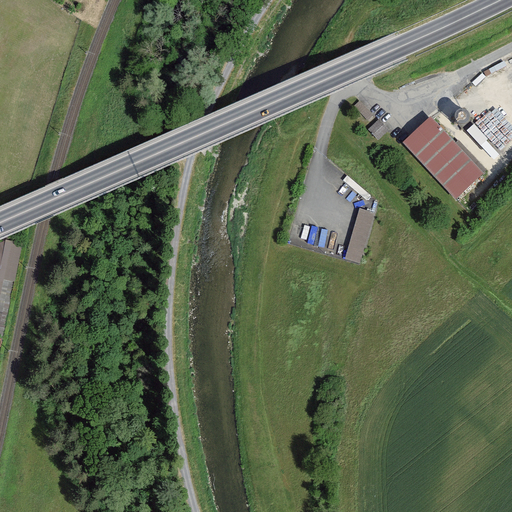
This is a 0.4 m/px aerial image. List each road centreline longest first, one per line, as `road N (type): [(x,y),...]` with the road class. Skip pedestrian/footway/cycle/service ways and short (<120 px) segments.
road 1 (primary): [(500,0),(0,222)]
road 2 (track): [(196,511),(171,387),(175,240),(200,133),(271,0)]
